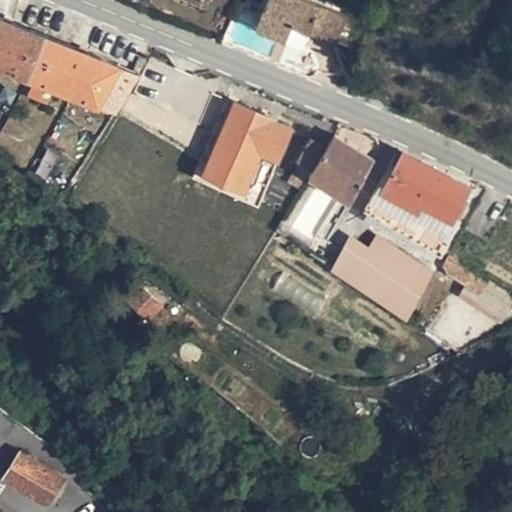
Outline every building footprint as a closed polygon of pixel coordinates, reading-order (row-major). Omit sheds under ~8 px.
[(0,0),(0,45),(39,62),(53,23),(0,0)] [(267,0),(267,1),(294,18),(295,16),(313,23),(340,34),(353,6),(337,0),(267,0)] [(294,18),(267,1),(259,19),(289,33),(294,18)] [(295,16),(294,18),(310,29),(313,23),(295,16)] [(294,18),(289,33),(306,39),(310,29),(294,18)] [(39,62),(108,92),(122,52),(53,23),(39,62)] [(108,92),(119,98),(141,60),(122,52),(108,92)] [(141,60),(119,98),(127,102),(144,61),(141,60)] [(211,161),(243,92),(234,88),(199,166),(264,194),(285,147),(266,139),(249,178),(211,161)] [(280,108),(243,92),(211,161),(249,178),(266,139),(285,147),(297,118),(279,110),(280,108)] [(360,199),(385,154),(338,128),(310,175),(360,199)] [(316,161),(330,137),(315,130),(302,153),(316,161)] [(381,201),(452,239),(480,183),(412,148),(381,201)] [(344,267),(417,304),(440,255),(392,226),(381,247),(359,236),(344,267)] [(458,260),(477,269),(485,254),(460,242),(456,250),(458,260)] [(511,267),(485,254),(477,269),(472,280),(511,300),(511,267)] [(135,290),(149,305),(166,289),(153,275),(135,290)] [(166,289),(149,305),(158,315),(175,299),(166,289)] [(8,477),(48,503),(65,479),(24,452),(8,477)]
